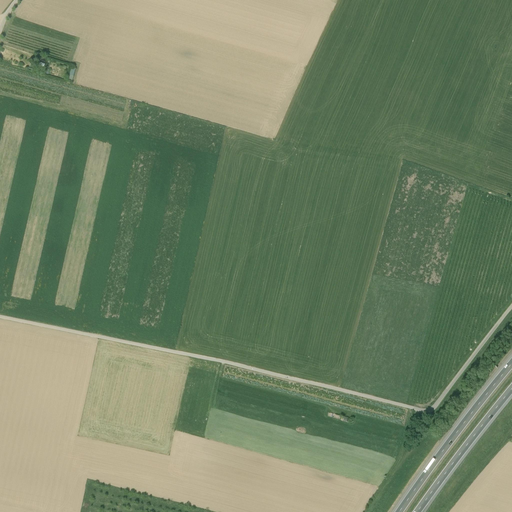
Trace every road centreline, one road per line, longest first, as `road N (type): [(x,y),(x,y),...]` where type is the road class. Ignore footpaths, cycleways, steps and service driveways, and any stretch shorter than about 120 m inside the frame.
road 1 (unclassified): [(0,316),(425,412),(511,310)]
road 2 (motorway): [(511,362),(399,511)]
road 3 (motorway): [(417,511),(511,388)]
